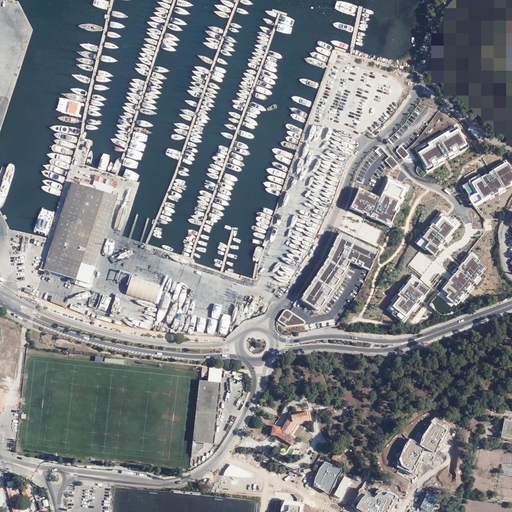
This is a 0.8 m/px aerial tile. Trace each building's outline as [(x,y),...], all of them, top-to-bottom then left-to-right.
[(17,47),(22,28),(16,27),(11,45),(17,47)] [(511,28),(511,29),(508,31),(504,33),(502,35),(499,38),(497,41),(496,44),(495,48),(494,52),(494,55),(495,59),(496,63),(498,66),(500,69),(503,72),(506,75),(509,76),(511,77),(511,28)] [(0,91),(5,92),(12,63),(4,61),(0,77),(0,91)] [(359,160),(367,166),(376,154),(368,147),(359,160)] [(73,175),(92,181),(93,177),(76,171),(76,173),(74,172),(73,175)] [(93,183),(73,177),(45,267),(47,267),(48,265),(78,274),(76,280),(90,284),(91,280),(94,270),(119,192),(113,189),(105,187),(98,185),(93,183)] [(360,188),(351,208),(389,225),(407,186),(400,181),(390,178),(380,196),(360,188)] [(115,182),(107,180),(105,187),(113,189),(115,182)] [(116,215),(113,229),(120,230),(123,217),(116,215)] [(302,299),(318,310),(348,268),(350,263),(368,270),(378,252),(341,234),(329,258),(302,299)] [(163,278),(161,284),(131,275),(125,295),(156,304),(160,292),(166,294),(168,286),(170,286),(172,281),(163,278)] [(179,288),(177,305),(184,306),(186,289),(179,288)] [(157,319),(164,321),(174,293),(168,291),(157,319)] [(188,292),(187,307),(196,308),(197,292),(188,292)] [(195,330),(204,332),(210,304),(201,302),(195,330)] [(83,314),(86,307),(78,304),(77,307),(71,305),(69,308),(83,314)] [(211,330),(216,330),(217,314),(219,314),(219,310),(212,310),(211,330)] [(284,312),(279,320),(288,327),(303,324),(304,323),(304,322),(304,321),(289,311),(287,310),(286,311),(284,312)] [(214,444),(221,383),(200,381),(192,455),(195,455),(204,449),(204,443),(214,444)] [(289,435),(296,423),(307,421),(305,412),(291,415),(281,430),(280,429),(280,428),(273,426),(271,435),(277,436),(292,445),(295,439),(289,435)] [(502,435),(511,436),(511,420),(504,419),(502,435)] [(446,430),(433,422),(432,423),(429,426),(423,436),(419,445),(415,442),(415,441),(410,439),(404,446),(399,460),(401,466),(411,471),(412,471),(424,449),(434,453),(435,452),(444,434),(446,432),(446,430)] [(341,452),(336,450),(332,459),(336,461),(341,452)] [(341,469),(325,462),(324,462),(319,469),(315,478),(314,486),(323,490),(328,494),(330,494),(332,488),(338,476),(341,471),(341,469)] [(22,496),(28,495),(25,483),(19,484),(22,496)] [(10,500),(16,498),(13,486),(7,488),(10,500)] [(369,493),(362,489),(358,491),(358,495),(353,505),(356,507),(357,509),(362,511),(365,511),(366,511),(365,511),(387,511),(395,497),(395,495),(388,493),(384,496),(379,494),(373,498),(369,496),(369,493)] [(432,511),(439,497),(427,493),(420,507),(430,511),(432,511)] [(292,500),(285,500),(281,510),(280,511),(302,511),(303,511),(304,503),(296,502),(292,500)]
